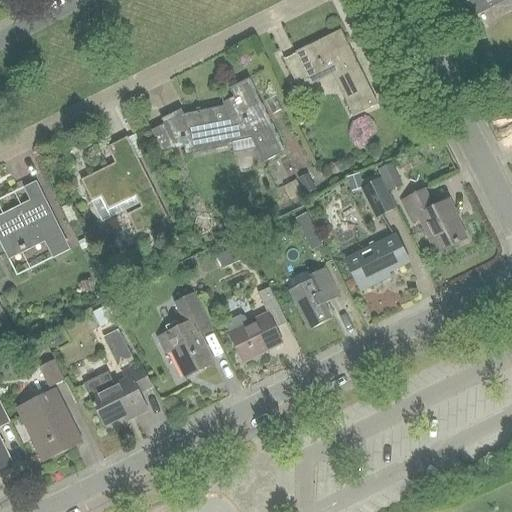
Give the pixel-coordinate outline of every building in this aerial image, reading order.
[(466,0),(474,16),(506,0),(466,0)] [(378,106),(351,53),(340,31),(282,60),(298,92),(311,85),(309,81),(334,69),(346,95),(342,97),(352,118),(378,106)] [(161,120),(175,149),(184,148),(185,155),(251,143),(261,163),(282,152),(248,80),(229,90),(235,101),(226,106),(183,116),(180,110),(161,120)] [(138,205),(149,228),(166,220),(126,139),(105,149),(113,165),(79,182),(100,224),(138,205)] [(398,172),(403,170),(404,172),(411,169),(407,161),(396,167),(398,172)] [(403,186),(392,164),(378,171),(388,193),(403,186)] [(316,190),(308,174),(298,180),(306,195),(316,190)] [(359,175),(347,179),(351,193),(362,189),(360,186),(362,185),(359,175)] [(362,189),(376,219),(395,210),(379,177),(362,185),(360,186),(362,189)] [(0,216),(0,246),(7,262),(45,243),(53,259),(69,251),(35,183),(22,189),(29,202),(0,216)] [(435,208),(426,190),(402,202),(412,224),(419,221),(436,256),(466,240),(454,216),(456,215),(449,201),(435,208)] [(313,228),(306,214),(295,220),(302,233),(302,234),(313,228)] [(396,236),(345,262),(360,293),(390,278),(388,274),(409,264),(396,236)] [(244,260),(238,247),(232,250),(238,263),(244,260)] [(114,267),(120,279),(134,272),(128,259),(114,267)] [(310,283),(289,293),(308,332),(331,321),(323,306),(338,299),(324,270),(308,278),(310,283)] [(286,325),(275,302),(269,289),(257,295),(267,316),(248,325),(245,318),(241,317),(223,326),(242,365),(282,345),(275,331),(286,325)] [(174,304),(183,325),(156,339),(165,356),(170,354),(184,381),(216,365),(202,338),(213,332),(194,294),(174,304)] [(115,321),(108,306),(93,314),(100,328),(115,321)] [(0,307),(0,341),(14,334),(8,322),(8,323),(0,307)] [(39,368),(49,389),(64,381),(54,360),(39,368)] [(125,382),(115,387),(108,373),(84,385),(104,427),(130,415),(132,419),(147,412),(138,394),(151,388),(139,366),(122,374),(125,382)] [(55,391),(16,410),(43,464),(82,445),(55,391)] [(0,471),(10,466),(0,445),(0,429),(9,425),(0,407),(0,471)]
